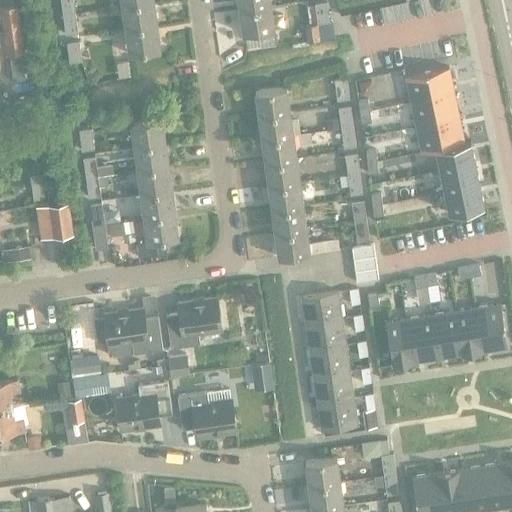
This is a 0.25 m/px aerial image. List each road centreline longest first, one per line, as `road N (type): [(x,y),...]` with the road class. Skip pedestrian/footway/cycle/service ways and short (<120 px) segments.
road 1 (residential): [(0,292),(228,259),(197,0)]
road 2 (residential): [(0,467),(88,455),(244,467),(262,511)]
road 3 (residential): [(471,0),(511,194)]
